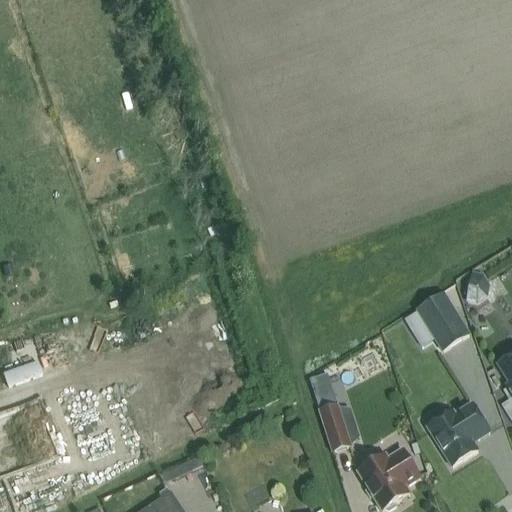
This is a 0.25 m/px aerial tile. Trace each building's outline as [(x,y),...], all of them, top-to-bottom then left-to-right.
[(483,277),(472,275),(471,282),(466,282),(463,297),(468,298),(467,305),(477,307),(488,299),(489,288),(483,277)] [(418,315),(405,323),(421,350),(435,341),(443,354),(469,338),(444,297),(418,314),(418,315)] [(511,358),(499,367),(511,387),(507,390),(511,397),(511,358)] [(453,415),(428,431),(452,470),(478,454),(473,446),(490,435),(472,407),(455,418),(453,415)] [(337,409),(320,415),(333,455),(350,449),(338,411),(337,409)] [(365,472),(358,476),(380,511),(392,511),(396,510),(396,506),(410,497),(406,491),(421,481),(403,453),(388,462),(386,459),(380,463),(375,460),(365,467),(365,472)] [(197,459),(169,472),(173,482),(202,469),(197,459)] [(277,476),(256,487),(261,497),(282,487),(277,476)] [(179,511),(170,497),(170,496),(167,491),(158,496),(161,500),(143,511),(179,511)]
